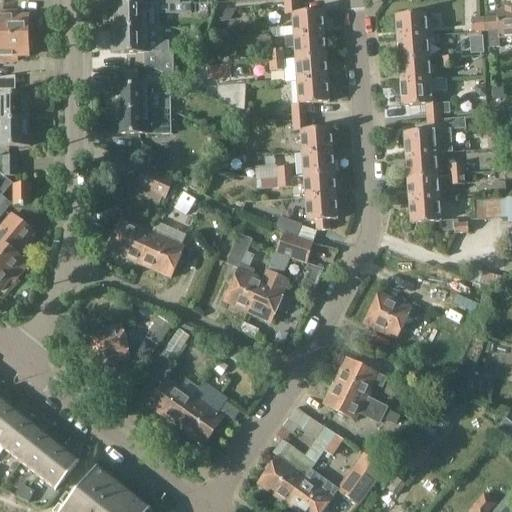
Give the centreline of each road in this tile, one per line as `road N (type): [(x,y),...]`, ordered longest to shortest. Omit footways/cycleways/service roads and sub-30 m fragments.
road 1 (residential): [(303,367),(368,242),(357,0)]
road 2 (residential): [(63,264),(73,207),(71,0)]
road 3 (residential): [(205,510),(0,345)]
road 4 (residential): [(303,367),(63,264)]
road 5 (residential): [(205,510),(303,367)]
